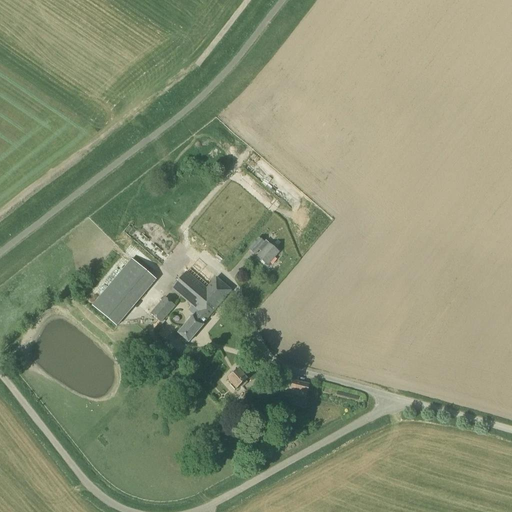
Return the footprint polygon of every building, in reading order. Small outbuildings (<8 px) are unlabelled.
[(239,154),(242,148),(235,145),(232,151),(239,154)] [(275,172),(266,163),(256,173),(264,182),(275,172)] [(190,205),(192,205),(195,204),(197,203),(199,202),(201,200),(203,199),(204,196),(205,194),(206,192),(206,189),(206,187),(205,184),(204,182),(203,180),(201,178),(199,176),(197,175),(195,174),(192,173),(190,173),(187,173),(185,174),(182,175),(180,176),(178,178),(177,180),(176,182),(175,184),(174,187),(174,189),(174,192),(175,194),(176,196),(177,199),(178,200),(180,202),(182,203),(185,204),(187,205),(190,205)] [(263,216),(228,186),(187,235),(225,267),(243,246),(255,256),(259,251),(261,253),(257,258),(267,266),(278,254),(268,245),(269,244),(265,241),(264,243),(258,238),(254,242),(250,239),(271,213),(268,210),(263,216)] [(117,327),(156,281),(131,260),(92,307),(117,327)] [(206,290),(186,273),(171,290),(191,307),(188,312),(193,316),(178,334),(188,343),(202,326),(230,292),(215,279),(206,290)] [(161,324),(175,307),(165,298),(151,314),(161,324)] [(237,390),(247,381),(238,371),(228,380),(237,390)] [(305,398),(308,386),(283,379),(280,392),(305,398)]
